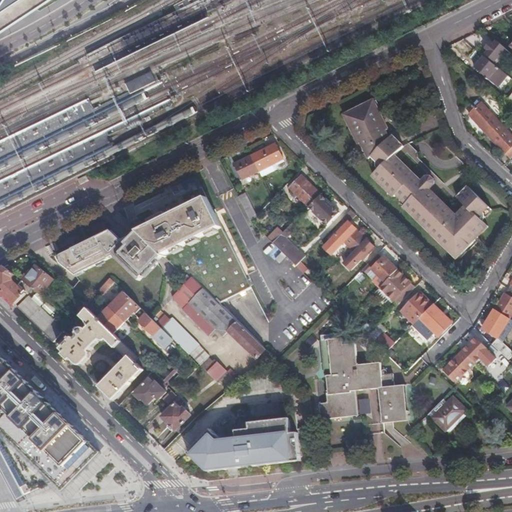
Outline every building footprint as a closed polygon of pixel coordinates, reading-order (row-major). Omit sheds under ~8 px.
[(0,0),(0,30),(45,0),(0,0)] [(507,48),(498,40),(495,45),(491,42),(486,48),(490,51),(487,54),(496,62),(507,48)] [(510,76),(485,56),(476,67),(500,88),(510,76)] [(150,71),(122,85),(127,96),(155,82),(150,71)] [(511,103),(507,100),(503,96),(498,102),(509,112),(511,108),(511,103)] [(428,192),(421,184),(405,169),(406,168),(403,164),(402,165),(393,157),(404,146),(394,135),(391,138),(387,130),(389,129),(374,100),(345,114),(360,144),(363,142),(371,160),(374,157),(379,162),(377,163),(378,167),(381,170),(375,176),(396,196),(398,194),(408,204),(406,206),(458,258),(488,227),(482,221),(486,217),(485,214),(484,213),(489,207),(470,186),(459,197),(470,209),(458,221),(448,211),(449,209),(445,205),(444,207),(428,192)] [(469,115),(487,134),(500,122),(482,104),(469,115)] [(511,135),(500,122),(487,134),(496,144),(505,153),(511,147),(511,135)] [(268,147),(252,156),(260,171),(262,176),(277,169),(276,163),(283,160),(276,145),(269,148),(268,147)] [(260,171),(252,156),(235,164),(237,167),(234,168),(241,181),(260,171)] [(310,206),(321,194),(303,175),(291,187),(310,206)] [(428,177),(421,184),(428,192),(436,184),(436,179),(433,177),(428,177)] [(340,212),(321,194),(310,206),(319,215),(329,224),(340,212)] [(242,196),(239,197),(252,222),(257,216),(247,197),(243,199),(242,196)] [(193,278),(221,304),(252,289),(222,227),(207,198),(140,233),(164,257),(190,281),(193,278)] [(349,221),(350,222),(356,215),(351,210),(343,219),(347,223),(349,221)] [(351,246),(363,234),(350,222),(349,221),(347,223),(337,233),(338,234),(325,247),(333,254),(346,242),(351,246)] [(268,238),(274,244),(282,235),(283,234),(278,228),(268,238)] [(164,257),(140,233),(133,239),(126,242),(113,231),(79,250),(64,259),(66,266),(82,278),(116,256),(141,280),(144,278),(158,263),(164,257)] [(377,248),(363,234),(351,246),(358,254),(366,261),(376,251),(375,249),(377,248)] [(298,267),(302,263),(306,258),(294,246),(282,235),(274,244),(298,267)] [(340,258),(344,263),(352,256),(347,251),(340,258)] [(386,282),(399,270),(385,257),(384,258),(379,254),(365,268),(370,272),(373,269),(386,282)] [(298,267),(304,274),(309,270),(305,266),(302,263),(298,267)] [(24,280),(23,281),(32,288),(42,296),(55,280),(37,266),(30,274),(28,272),(22,278),(24,280)] [(17,275),(6,267),(0,270),(0,292),(12,304),(13,302),(16,305),(28,292),(32,288),(23,281),(17,275)] [(404,299),(416,287),(399,270),(386,282),(379,289),(397,307),(404,299)] [(105,295),(116,283),(112,278),(101,290),(103,293),(105,295)] [(259,359),(267,349),(221,304),(193,278),(190,281),(180,292),(180,293),(174,299),(185,310),(183,312),(209,337),(217,329),(224,336),(229,331),(259,359)] [(315,284),(326,295),(330,290),(319,280),(315,284)] [(165,348),(174,339),(126,292),(118,299),(111,307),(126,321),(135,313),(141,319),(140,321),(154,334),(152,336),(165,348)] [(422,317),(434,305),(420,292),(401,311),(415,324),(422,317)] [(500,302),(495,310),(510,319),(511,316),(511,298),(505,294),(500,302)] [(54,342),(65,330),(29,296),(18,307),(19,307),(54,342)] [(453,323),(434,305),(422,317),(431,326),(441,335),(453,323)] [(100,319),(115,333),(126,321),(111,307),(100,319)] [(137,387),(154,371),(134,352),(126,344),(115,333),(100,319),(89,309),(82,317),(88,322),(88,325),(85,328),(85,327),(84,327),(83,327),(82,327),(81,327),(81,328),(80,328),(79,327),(77,329),(78,330),(78,331),(78,333),(78,334),(79,335),(76,337),(73,337),(68,332),(57,344),(60,347),(62,349),(71,358),(79,366),(82,366),(84,365),(92,356),(91,354),(91,352),(90,351),(101,340),(104,342),(105,342),(106,341),(108,339),(119,351),(127,359),(100,386),(115,400),(132,383),(137,387)] [(510,319),(495,310),(486,325),(501,334),(510,319)] [(166,313),(159,321),(164,326),(171,318),(166,313)] [(368,336),(386,353),(395,344),(385,334),(388,331),(380,324),(368,336)] [(134,336),(137,332),(130,325),(126,329),(134,336)] [(414,325),(408,331),(416,340),(423,334),(414,325)] [(344,337),(322,338),(323,346),(325,346),(328,390),(326,391),(327,401),(319,402),(320,418),(359,415),(357,389),(379,388),(382,423),(406,422),(404,386),(395,387),(394,374),(382,375),(380,363),(358,364),(356,343),(345,344),(344,337)] [(470,345),(463,352),(476,364),(489,350),(476,338),(470,345)] [(511,350),(499,339),(493,345),(509,360),(511,356),(511,350)] [(262,362),(272,354),(267,349),(259,359),(262,362)] [(196,358),(201,364),(211,357),(206,351),(196,358)] [(476,364),(463,352),(446,370),(458,382),(476,364)] [(0,447),(26,496),(54,482),(63,492),(101,453),(0,354),(0,447)] [(232,378),(236,374),(231,369),(228,372),(222,365),(216,360),(214,361),(210,358),(202,366),(208,372),(209,371),(219,381),(227,373),(232,378)] [(151,379),(136,393),(142,400),(144,398),(150,404),(157,397),(160,399),(167,391),(156,381),(154,382),(151,379)] [(165,399),(169,403),(178,395),(173,390),(165,399)] [(450,393),(430,413),(433,417),(447,431),(468,410),(454,397),(450,393)] [(178,402),(163,417),(170,424),(169,425),(169,427),(172,430),(174,430),(175,429),(177,430),(192,415),(178,402)] [(211,428),(188,452),(194,458),(207,471),(241,467),(254,466),(295,461),(301,460),(298,432),(291,432),(289,417),(249,422),(250,428),(236,430),(236,436),(221,438),(216,433),(211,428)]
